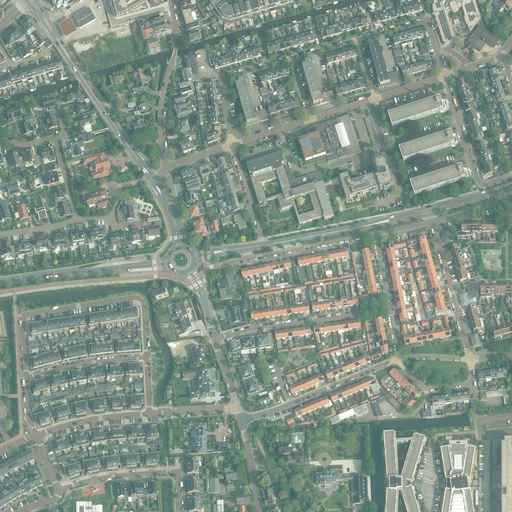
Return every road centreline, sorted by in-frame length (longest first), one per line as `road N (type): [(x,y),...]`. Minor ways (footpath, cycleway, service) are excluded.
road 1 (residential): [(145,357),(138,298),(25,313),(26,377)]
road 2 (tertiary): [(152,181),(43,18)]
road 3 (residential): [(388,308),(214,339)]
road 4 (secondary): [(0,285),(169,267)]
road 5 (residential): [(241,420),(398,358)]
road 6 (secondary): [(167,259),(0,280)]
road 7 (residential): [(173,5),(175,46),(161,113),(166,170)]
road 8 (residential): [(179,511),(177,472),(58,490)]
road 9 (residential): [(432,223),(470,359)]
road 10 (residential): [(231,144),(224,76),(290,59)]
road 11 (unclassified): [(247,259),(375,235)]
road 12 (residential): [(145,357),(26,377)]
